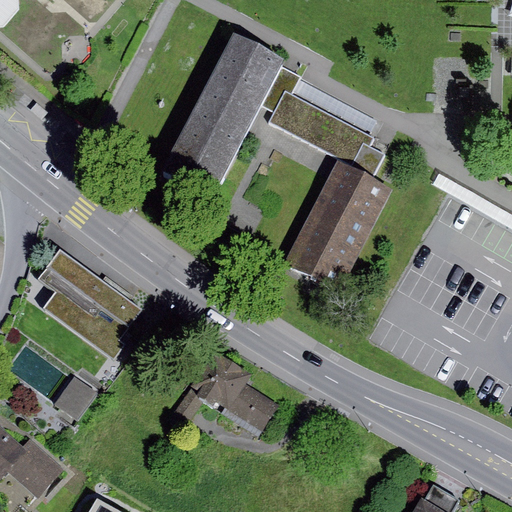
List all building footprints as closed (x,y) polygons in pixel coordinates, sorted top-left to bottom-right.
[(19,0),(0,0),(0,24),(5,24),(20,6),(19,0)] [(283,67),(235,42),(164,178),(212,203),(261,108),(279,75),(283,67)] [(291,82),(279,75),(261,108),(274,115),(268,125),(351,168),(349,174),(371,185),(382,163),(367,155),(375,140),(293,97),(294,95),(300,83),(302,80),(295,76),(291,82)] [(377,121),(300,83),(294,95),(371,133),(377,121)] [(371,185),(349,174),(341,170),(290,269),(308,278),(311,272),(339,287),(387,193),(371,185)] [(142,309),(61,248),(37,280),(54,293),(43,307),(114,360),(125,346),(119,341),(142,309)] [(253,374),(215,350),(193,386),(201,391),(197,396),(204,401),(214,407),(217,404),(229,411),(246,385),(253,374)] [(98,393),(75,377),(55,405),(78,421),(98,393)] [(246,385),(229,411),(262,433),(279,406),(246,385)] [(201,391),(193,386),(168,422),(183,432),(204,401),(197,396),(201,391)] [(0,425),(0,482),(9,472),(38,499),(65,470),(31,438),(23,447),(0,425)] [(434,485),(425,501),(444,511),(452,511),(459,500),(434,485)] [(444,511),(425,501),(421,499),(413,511),(444,511)]
